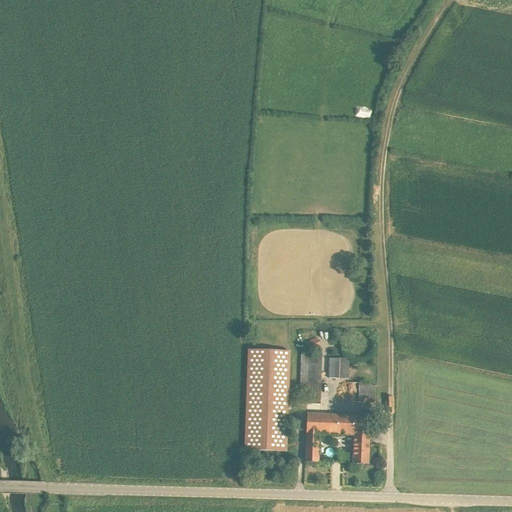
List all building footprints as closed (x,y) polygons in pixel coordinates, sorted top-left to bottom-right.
[(310,355),(321,349),(316,338),(305,344),(310,355)] [(248,350),(244,450),(287,452),(291,352),(248,350)] [(320,406),(322,356),(301,355),(299,405),(320,406)] [(328,379),(348,380),(349,360),(329,360),(328,379)] [(374,405),(375,384),(359,384),(358,391),(358,404),(374,405)] [(307,415),(304,464),(319,464),(320,435),(354,436),(353,465),(368,466),(369,437),(369,417),(307,415)] [(349,464),(350,455),(340,454),(339,464),(349,464)]
